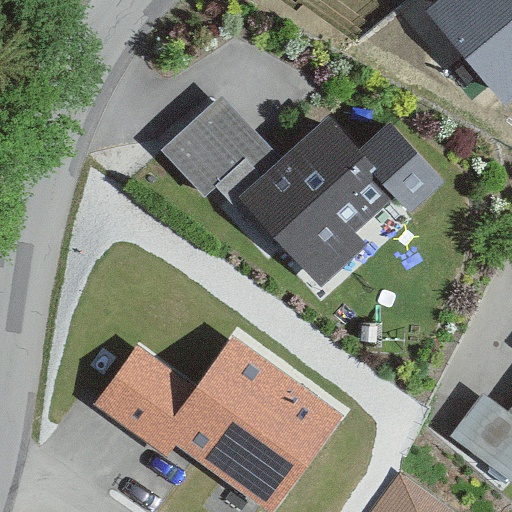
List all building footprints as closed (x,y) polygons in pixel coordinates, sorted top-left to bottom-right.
[(224,82),(159,140),(217,205),(236,188),(309,268),(394,192),(318,107),(279,143),(224,82)] [(434,101),(395,118),(429,194),(468,176),(434,101)] [(227,344),(193,392),(135,353),(92,415),(166,465),(173,454),(257,511),(275,511),(338,420),(227,344)] [(511,464),(511,398),(481,379),(451,425),(511,464)] [(424,511),(404,497),(392,511),(424,511)]
